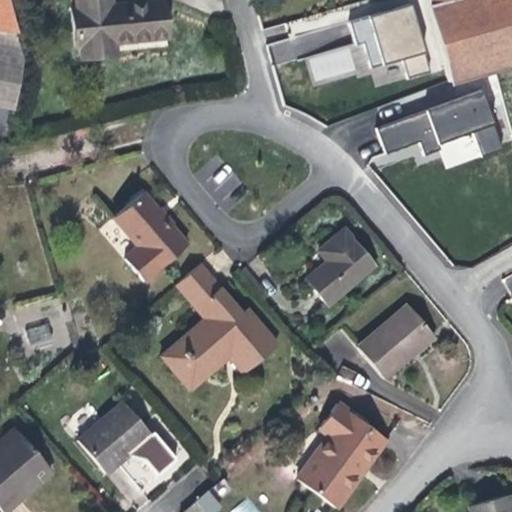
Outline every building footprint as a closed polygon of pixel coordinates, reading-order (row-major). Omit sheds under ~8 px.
[(0,0),(0,28),(16,30),(6,0),(0,0)] [(80,59),(106,57),(106,45),(139,42),(168,39),(165,1),(111,5),(110,0),(75,0),(75,9),(70,9),(73,47),(80,47),(80,59)] [(421,0),(424,9),(452,0),(421,0)] [(442,84),(511,65),(511,0),(452,0),(424,9),(442,84)] [(415,5),(348,19),(354,45),(306,55),(312,82),(405,62),(408,75),(429,71),(415,5)] [(0,32),(0,105),(11,107),(22,54),(17,35),(0,32)] [(483,90),(375,129),(385,155),(418,143),(423,157),(441,151),(438,144),(475,131),(484,155),(504,148),(483,90)] [(220,201),(242,184),(229,168),(207,185),(220,201)] [(143,285),(183,249),(162,225),(140,198),(112,223),(133,250),(123,259),(143,285)] [(312,256),(324,269),(304,287),(324,310),(372,268),(355,249),(339,231),(312,256)] [(199,268),(174,290),(201,324),(178,344),(187,355),(172,370),(186,387),(224,355),(231,363),(241,378),(274,347),(244,310),(233,319),(214,296),(217,291),(199,268)] [(407,308),(352,358),(380,388),(406,364),(403,360),(410,354),(431,334),(407,308)] [(47,322),(25,329),(30,345),(52,338),(47,322)] [(187,355),(178,344),(161,358),(172,370),(187,355)] [(211,379),(231,363),(224,355),(186,387),(192,394),(211,379)] [(129,460),(151,442),(126,410),(80,447),(107,479),(129,460)] [(332,511),(354,487),(381,454),(334,414),(314,439),(321,444),(290,487),(320,511),(332,511)] [(0,511),(10,511),(50,477),(16,438),(0,451),(0,511)] [(511,511),(511,508),(509,496),(487,501),(471,505),(472,511),(511,511)] [(259,511),(248,497),(228,511),(259,511)] [(205,511),(197,501),(183,511),(205,511)]
